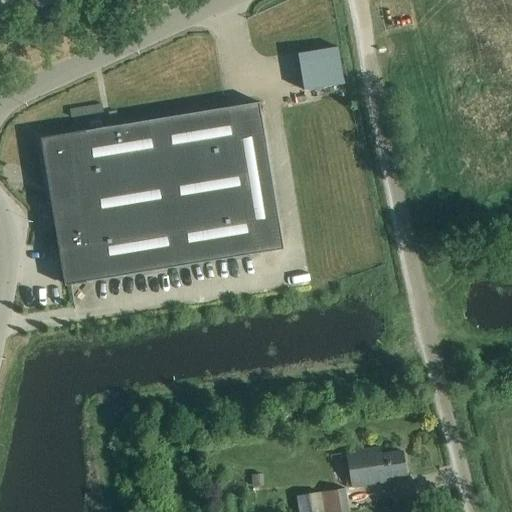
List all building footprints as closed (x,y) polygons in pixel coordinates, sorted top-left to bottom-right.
[(337,48),(297,54),(304,91),(343,85),(337,48)] [(41,139),(65,285),(86,282),(283,250),(259,103),(85,131),(85,132),(41,139)] [(76,128),(109,126),(108,103),(75,105),(76,128)] [(381,448),(346,453),(351,488),(407,479),(402,451),(382,455),(381,448)] [(261,472),(250,473),(251,485),(262,485),(261,472)] [(347,511),(344,489),(321,493),(324,511),(347,511)] [(323,511),(320,493),(295,496),(297,511),(323,511)]
